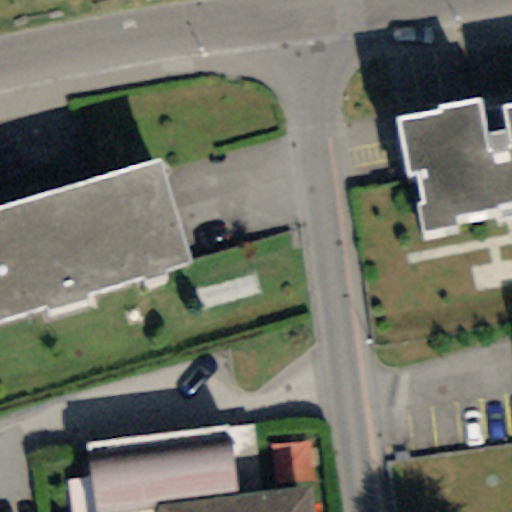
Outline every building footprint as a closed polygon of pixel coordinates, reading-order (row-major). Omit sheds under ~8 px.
[(440,114),(399,122),(407,178),(417,176),(423,209),(418,210),(422,234),(455,228),(454,220),(511,209),(511,104),(501,106),(505,132),(485,136),(481,101),(439,109),(440,114)] [(158,159),(19,204),(51,304),(190,260),(158,159)] [(0,320),(51,304),(19,204),(0,209),(0,320)] [(102,511),(157,505),(234,495),(226,432),(89,450),(97,511),(102,511)] [(234,495),(157,505),(158,511),(312,511),(309,487),(234,495)]
